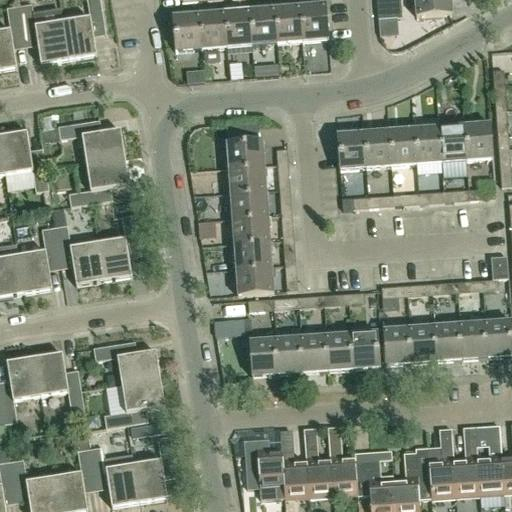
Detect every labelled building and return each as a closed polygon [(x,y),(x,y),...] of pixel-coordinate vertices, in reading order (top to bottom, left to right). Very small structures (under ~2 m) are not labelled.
[(91,22),(63,26),(69,65),(97,60),(93,35),(105,33),(100,0),(89,0),(87,0),(91,22)] [(452,0),(414,0),(416,19),(416,20),(452,17),(452,16),(451,16),(450,1),(453,1),(452,0)] [(401,5),(377,7),(378,23),(402,22),(401,5)] [(277,47),(302,45),(299,7),(299,10),(284,11),(284,9),(274,9),(277,47)] [(328,44),(326,8),(324,8),(309,9),(309,7),(299,7),(302,45),(327,43),(327,44),(328,44)] [(42,69),(69,65),(63,26),(36,31),(32,9),(20,11),(26,46),(38,44),(42,69)] [(277,47),(274,9),(274,12),(259,13),(259,11),(249,11),(252,49),(277,47)] [(11,35),(0,36),(0,75),(18,73),(14,48),(26,46),(20,11),(8,13),(11,35)] [(227,51),(252,49),(249,11),(249,14),(234,15),(234,13),(224,13),(227,51)] [(227,51),(224,13),(224,16),(209,17),(209,15),(199,15),(202,53),(227,51)] [(177,55),(202,53),(199,15),(199,18),(184,19),(183,17),(174,18),(174,20),(173,20),(176,56),(177,56),(177,55)] [(259,68),(260,79),(284,78),(283,67),(259,68)] [(494,91),(494,90),(505,90),(503,74),(492,75),(494,91)] [(505,99),(495,100),(494,100),(495,116),(507,115),(505,99)] [(507,124),(497,125),(496,125),(497,141),(508,140),(507,124)] [(83,141),(87,168),(126,162),(121,134),(96,138),(94,126),(60,132),(62,144),(83,141)] [(473,126),(464,127),(467,164),(491,163),(493,163),(490,127),(489,127),(474,128),(473,126)] [(448,128),(439,128),(441,166),(467,164),(464,127),(463,127),(464,129),(448,130),(448,128)] [(423,130),(413,130),(416,168),(441,166),(439,128),(438,128),(439,131),(423,132),(423,130)] [(391,170),(416,168),(413,130),(413,133),(398,134),(398,131),(388,132),(391,170)] [(373,133),(363,134),(366,172),(391,170),(388,132),(388,135),(373,136),(373,133)] [(366,172),(363,134),(363,137),(348,138),(348,135),(338,136),(338,138),(337,138),(340,174),(341,174),(366,172)] [(37,197),(50,195),(44,159),(32,161),(28,137),(0,141),(6,179),(34,175),(37,197)] [(229,173),(267,170),(264,170),(263,155),(266,154),(265,144),(263,145),(263,144),(227,147),(227,148),(229,173)] [(509,149),(499,150),(498,150),(499,166),(510,165),(509,149)] [(276,154),(278,169),(289,169),(287,153),(276,154)] [(70,199),(72,211),(107,206),(105,194),(130,190),(126,162),(87,168),(92,196),(70,199)] [(268,180),(267,170),(229,173),(231,198),(269,195),(266,195),(265,180),(268,180)] [(500,175),(501,191),(511,190),(511,187),(511,174),(500,175)] [(278,179),(279,194),(279,195),(290,194),(289,178),(278,179)] [(479,204),(495,203),(494,192),(478,193),(479,204)] [(454,206),(470,205),(469,194),(453,195),(454,206)] [(231,198),(233,223),(271,220),(268,220),(267,205),(269,205),(269,195),(231,198)] [(429,208),(445,206),(444,195),(428,197),(429,208)] [(419,197),(418,197),(403,198),(404,209),(420,208),(419,197)] [(394,199),(393,199),(378,200),(378,211),(394,210),(394,199)] [(368,201),(352,202),(353,213),(369,212),(368,201)] [(280,204),(281,219),(281,220),(292,219),(291,203),(280,204)] [(141,255),(135,220),(123,222),(126,243),(99,247),(105,286),(133,281),(129,257),(141,255)] [(233,223),(235,248),(272,245),(270,245),(269,230),(271,230),(271,220),(233,223)] [(204,225),(204,242),(233,241),(232,224),(204,225)] [(282,229),(283,244),(283,245),(294,244),(293,228),(282,229)] [(105,286),(99,247),(71,252),(68,230),(56,232),(61,267),(73,265),(77,290),(105,286)] [(61,267),(56,232),(43,234),(46,256),(19,260),(25,298),(53,294),(49,269),(61,267)] [(235,248),(236,273),(274,270),(272,270),(270,255),(273,255),(272,245),(235,248)] [(284,254),(285,270),(296,269),(295,253),(284,254)] [(0,302),(25,298),(19,260),(0,263),(0,302)] [(493,283),(508,282),(507,260),(492,261),(493,283)] [(274,270),(236,273),(238,298),(238,299),(274,297),(274,295),(273,295),(272,280),(275,280),(274,270)] [(287,295),(298,294),(297,278),(286,279),(287,295)] [(482,284),(482,285),(483,295),(499,294),(498,283),(482,284)] [(458,297),(474,296),(473,285),(457,286),(458,297)] [(433,299),(449,298),(448,287),(432,288),(433,299)] [(407,301),(408,301),(423,299),(423,288),(407,289),(407,301)] [(382,302),(383,302),(398,301),(397,290),(381,291),(382,302)] [(349,297),(349,308),(365,307),(365,296),(349,297)] [(323,299),(324,310),(340,309),(339,298),(323,299)] [(298,301),(299,312),(315,311),(314,300),(298,301)] [(290,313),(289,303),(289,302),(273,303),(274,314),(290,313)] [(265,314),(264,305),(264,303),(248,305),(249,316),(265,314)] [(510,325),(486,326),(488,364),(489,364),(488,361),(503,360),(504,363),(511,362),(511,329),(511,324),(510,324),(510,325)] [(463,366),(463,363),(478,362),(479,365),(488,364),(486,326),(460,328),(463,366)] [(460,328),(435,330),(438,368),(438,365),(453,364),(453,367),(463,366),(460,328)] [(435,330),(410,332),(413,369),(413,367),(428,366),(428,368),(438,368),(435,330)] [(385,333),(384,333),(387,369),(388,369),(403,367),(403,370),(413,369),(410,332),(385,333)] [(376,336),(352,338),(354,376),(355,376),(354,373),(370,372),(370,374),(380,374),(380,372),(378,335),(376,335),(376,336)] [(329,377),(329,375),(344,374),(345,376),(354,376),(352,338),(326,339),(329,377)] [(326,339),(301,341),(304,379),(304,376),(319,375),(319,378),(329,377),(326,339)] [(301,341),(276,343),(279,381),(279,378),(294,377),(294,380),(304,379),(301,341)] [(279,381),(276,343),(251,345),(251,344),(250,344),(252,381),(254,380),(269,379),(269,382),(279,381)] [(118,362),(122,389),(160,383),(156,356),(131,360),(129,348),(94,353),(96,366),(118,362)] [(63,358),(35,363),(41,400),(68,396),(72,418),(84,416),(79,381),(67,383),(63,358)] [(14,405),(41,400),(35,363),(8,367),(12,392),(0,393),(0,397),(5,428),(18,426),(14,405)] [(160,383),(122,389),(126,417),(105,420),(107,433),(142,427),(140,415),(165,411),(160,383)] [(147,428),(149,439),(164,436),(163,425),(147,428)] [(430,470),(430,471),(432,503),(457,501),(455,468),(452,434),(442,434),(444,468),(430,470)] [(281,437),(282,459),(284,459),(286,492),(285,492),(286,505),(310,503),(307,469),(295,470),(292,436),(281,437)] [(176,477),(171,442),(158,444),(161,465),(134,469),(140,507),(168,503),(164,478),(176,477)] [(261,494),(285,492),(286,492),(284,459),(282,459),(270,460),(269,445),(258,446),(261,494)] [(479,466),(481,500),(505,498),(502,464),(501,450),(490,451),(491,465),(479,466)] [(113,511),(140,507),(134,469),(107,473),(104,452),(91,454),(96,489),(109,487),(113,511)] [(357,466),(342,467),(341,452),(330,453),(331,468),(334,501),(359,500),(357,466)] [(468,467),(455,468),(457,501),(481,500),(479,466),(478,452),(467,452),(468,467)] [(82,477),(55,482),(59,511),(87,511),(84,491),(96,489),(91,454),(78,456),(82,477)] [(306,455),(307,469),(310,503),(334,501),(331,468),(319,468),(318,454),(306,455)] [(395,488),(396,511),(420,511),(420,504),(432,503),(430,471),(417,472),(416,458),(405,459),(407,487),(395,488)] [(511,463),(502,464),(505,498),(511,497),(511,463)] [(30,511),(59,511),(55,482),(27,486),(24,464),(11,466),(17,501),(29,499),(30,511)] [(379,465),(357,466),(359,500),(359,503),(371,502),(372,511),(396,511),(395,488),(380,489),(379,465)] [(17,501),(11,466),(0,468),(0,477),(2,490),(0,490),(0,511),(6,511),(5,503),(17,501)]
